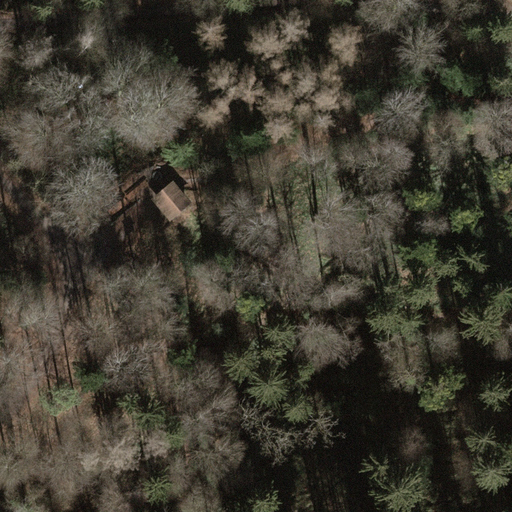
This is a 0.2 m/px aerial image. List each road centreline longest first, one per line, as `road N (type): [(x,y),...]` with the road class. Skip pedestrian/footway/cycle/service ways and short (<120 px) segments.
road 1 (track): [(0,23),(348,0)]
road 2 (track): [(0,418),(17,402),(73,280),(71,242)]
road 3 (track): [(386,0),(511,15)]
